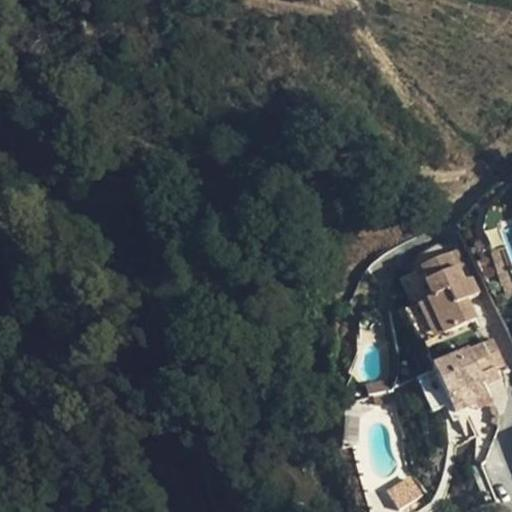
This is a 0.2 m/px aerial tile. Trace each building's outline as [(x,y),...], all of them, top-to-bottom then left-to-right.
[(456,250),(449,253),(464,282),(471,279),(456,250)] [(464,282),(449,253),(421,267),(428,282),(425,283),(432,298),(405,311),(423,346),(476,319),(467,300),(478,294),(471,279),(464,282)] [(458,400),(463,410),(491,397),(481,375),(495,368),(483,344),(433,368),(435,372),(427,376),(443,407),(451,404),(458,400)] [(368,397),(372,396),(387,392),(389,391),(386,381),(365,388),(368,397)] [(387,392),(372,396),(375,407),(390,402),(387,392)] [(456,413),(463,410),(458,400),(451,404),(456,413)] [(394,493),(398,501),(421,493),(409,478),(398,490),(394,493)]
